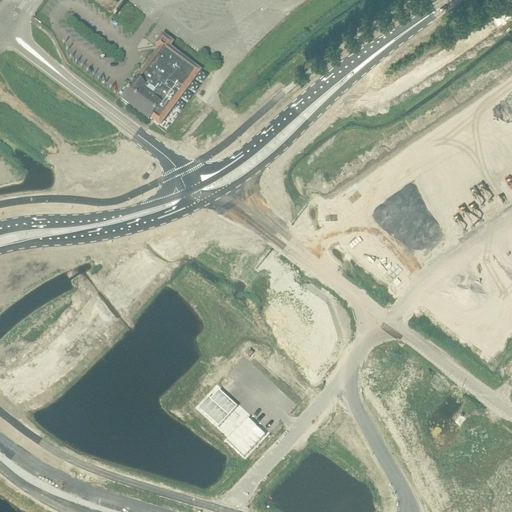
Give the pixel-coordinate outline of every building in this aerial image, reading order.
[(95,0),(111,12),(119,1),(117,0),(95,0)] [(159,125),(199,71),(167,47),(160,48),(121,100),(148,121),(150,118),(159,125)] [(219,429),(238,408),(219,392),(211,401),(209,399),(199,410),(219,429)] [(437,423),(447,429),(451,422),(460,427),(470,410),(451,399),(437,423)] [(245,459),(265,437),(248,420),(227,442),(245,459)] [(435,482),(457,444),(429,427),(406,466),(435,482)]
